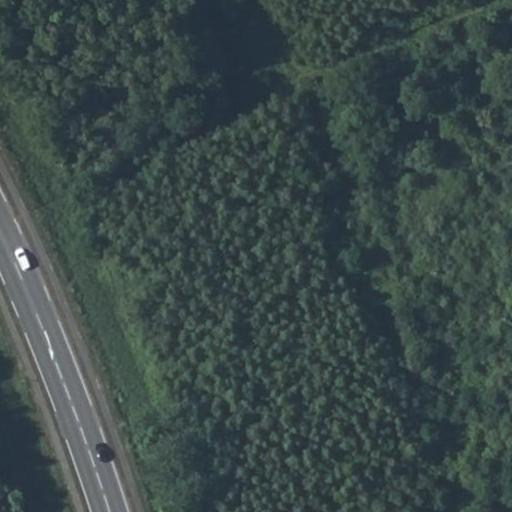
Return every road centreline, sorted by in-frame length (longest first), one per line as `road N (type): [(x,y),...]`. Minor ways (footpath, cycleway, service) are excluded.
road 1 (track): [(295,85),(76,220),(0,229)]
road 2 (secondary): [(107,511),(0,233)]
road 3 (track): [(295,85),(511,9)]
